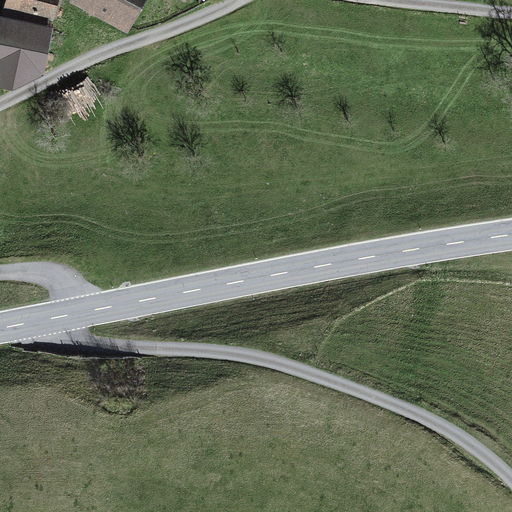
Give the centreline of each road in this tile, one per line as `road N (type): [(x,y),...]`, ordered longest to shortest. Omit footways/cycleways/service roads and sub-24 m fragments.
road 1 (track): [(7,327),(100,347),(260,360),(497,458),(511,481)]
road 2 (tertiary): [(0,329),(511,235)]
road 3 (track): [(0,104),(233,0)]
